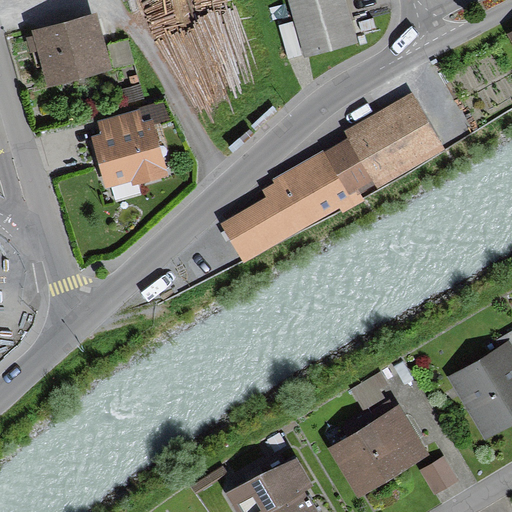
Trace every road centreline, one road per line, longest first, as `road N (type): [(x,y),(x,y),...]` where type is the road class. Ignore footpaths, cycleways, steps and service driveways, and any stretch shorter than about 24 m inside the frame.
road 1 (residential): [(78,325),(315,109),(430,30)]
road 2 (residential): [(0,59),(78,325)]
